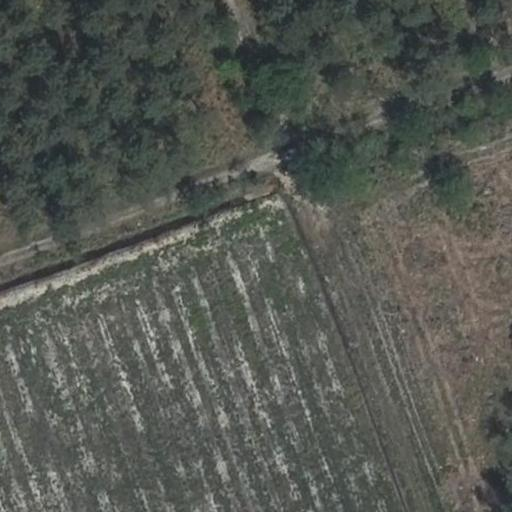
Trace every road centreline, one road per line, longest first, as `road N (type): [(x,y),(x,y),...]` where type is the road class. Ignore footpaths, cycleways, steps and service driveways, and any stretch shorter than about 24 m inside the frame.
road 1 (track): [(511,75),(0,263)]
road 2 (track): [(290,156),(431,511)]
road 3 (track): [(290,156),(232,0)]
